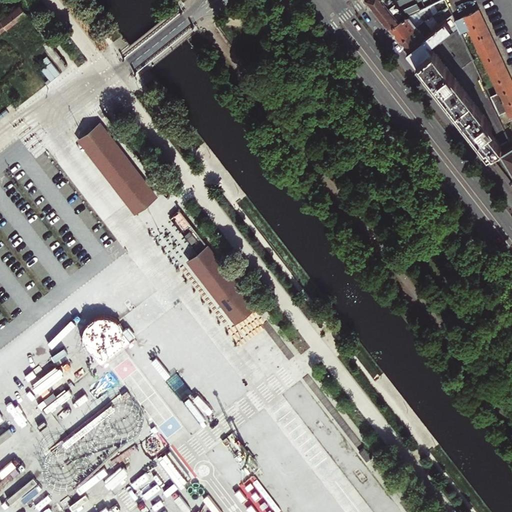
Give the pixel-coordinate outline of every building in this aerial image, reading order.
[(388,24),(401,17),(408,14),(400,4),(392,10),(388,4),(386,1),(385,0),(369,0),(375,7),(388,24)] [(385,0),(386,1),(387,0),(393,0),(394,0),(388,4),(392,10),(400,4),(397,0),(385,0)] [(409,0),(400,4),(408,14),(410,13),(418,9),(422,7),(419,0),(409,0)] [(3,18),(9,27),(28,14),(22,5),(3,18)] [(431,18),(433,16),(425,6),(422,7),(418,9),(410,13),(408,14),(401,17),(388,24),(399,38),(399,39),(431,18)] [(459,29),(461,35),(469,32),(498,93),(493,96),(501,115),(507,112),(509,118),(511,116),(511,82),(478,10),(469,14),(455,21),(459,29)] [(452,15),(447,18),(452,27),(455,32),(459,29),(455,21),(452,15)] [(9,27),(3,18),(0,20),(0,30),(2,33),(9,27)] [(408,50),(438,26),(431,18),(399,39),(406,47),(408,50)] [(413,56),(417,62),(433,49),(443,41),(440,36),(452,27),(447,18),(438,26),(408,50),(410,52),(413,56)] [(463,68),(473,60),(461,35),(459,29),(455,32),(447,38),(451,43),(450,44),(454,49),(453,50),(457,55),(455,57),(463,68)] [(457,80),(433,49),(417,62),(437,86),(442,93),(443,95),(456,111),(465,123),(467,125),(470,129),(488,151),(502,145),(489,128),(493,125),(483,113),(481,110),(459,82),(457,80)] [(42,71),(51,81),(62,73),(53,62),(42,71)] [(99,123),(79,139),(136,211),(156,196),(99,123)] [(511,146),(502,152),(504,156),(511,169),(511,146)] [(190,231),(184,236),(191,245),(197,241),(190,231)] [(190,259),(237,320),(256,306),(209,244),(190,259)] [(363,445),(359,448),(366,458),(370,455),(363,445)]
